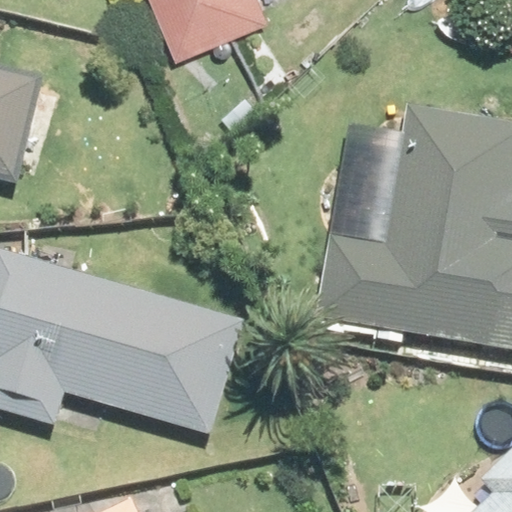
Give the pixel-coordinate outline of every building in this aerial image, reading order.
[(163,0),(187,55),(275,18),(267,0),(163,0)] [(0,176),(34,184),(60,78),(0,63),(0,176)] [(327,319),(511,348),(511,122),(419,108),(398,244),(340,235),(327,319)] [(8,246),(0,271),(0,408),(66,428),(75,398),(217,439),(252,317),(8,246)] [(511,511),(511,474),(501,484),(511,497),(494,511),(511,511)]
